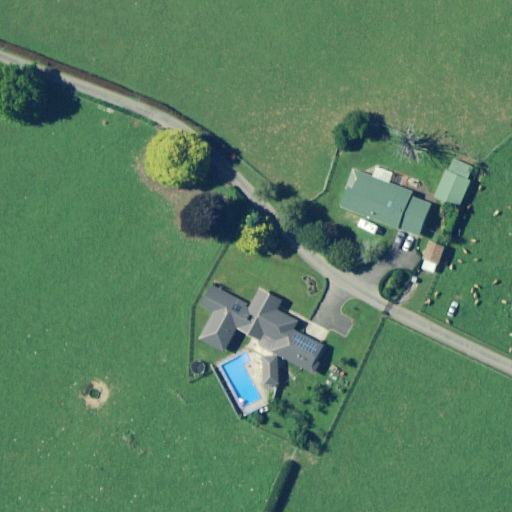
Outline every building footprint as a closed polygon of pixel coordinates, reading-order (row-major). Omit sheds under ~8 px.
[(479,166),(456,156),(437,197),(461,208),(479,166)] [(409,178),(380,167),(376,176),(357,169),(343,207),(421,237),(434,204),(404,193),(409,178)] [(448,248),(433,240),(420,267),(436,274),(448,248)] [(253,306),(214,286),(203,307),(215,313),(202,340),(226,352),(239,328),(263,341),(260,346),(312,373),(325,346),(296,331),(301,322),(278,310),(283,301),(262,290),(253,306)] [(280,357),(266,357),(265,386),(280,386),(280,357)]
